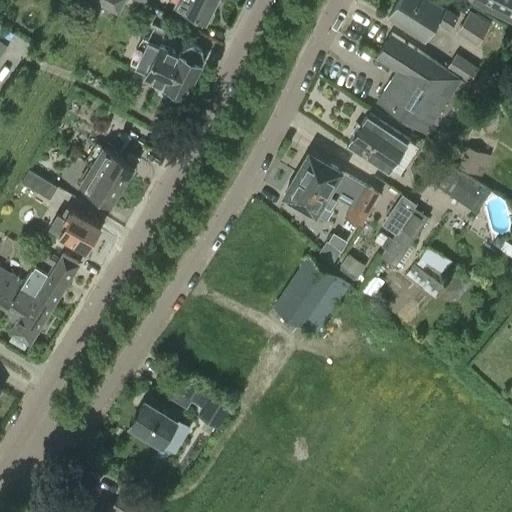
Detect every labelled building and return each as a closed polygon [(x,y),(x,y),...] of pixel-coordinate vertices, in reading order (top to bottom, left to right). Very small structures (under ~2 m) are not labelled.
[(95,0),(117,11),(122,0),(95,0)] [(177,0),(176,2),(207,17),(215,0),(177,0)] [(440,18),(445,9),(445,8),(431,0),(399,0),(389,16),(425,40),(440,18)] [(511,0),(471,0),(511,20),(511,0)] [(458,34),(486,53),(500,32),(472,13),(470,16),(448,3),(445,8),(445,9),(440,18),(460,31),(458,34)] [(145,73),(165,83),(183,46),(176,43),(174,35),(156,26),(149,41),(143,39),(132,63),(147,70),(145,73)] [(460,77),(446,68),(393,34),(393,32),(392,32),(376,56),(397,70),(445,101),(460,78),(460,77)] [(183,46),(165,83),(170,85),(165,94),(180,101),(184,92),(186,93),(203,57),(199,47),(191,42),(183,46)] [(450,60),(446,68),(457,75),(467,59),(456,52),(450,60)] [(430,134),(433,129),(428,126),(445,101),(397,70),(378,100),(430,134)] [(409,141),(410,139),(369,111),(346,145),(386,173),(389,169),(399,176),(419,147),(409,141)] [(490,153),(465,145),(458,166),(482,175),(490,153)] [(90,166),(120,184),(131,163),(102,146),(90,166)] [(427,147),(412,168),(445,190),(476,211),(491,188),(461,167),(460,169),(427,147)] [(303,167),(299,174),(337,197),(339,198),(351,204),(367,214),(373,204),(376,199),(380,192),(363,183),(342,170),(309,150),(301,163),(303,167)] [(110,202),(120,184),(90,166),(80,186),(110,202)] [(57,186),(29,168),(21,180),(50,198),(57,186)] [(291,181),(283,194),(316,214),(317,213),(327,218),(333,209),(339,198),(337,197),(299,174),(295,180),(291,181)] [(367,214),(351,204),(344,215),(361,225),(365,218),(367,214)] [(414,206),(380,255),(394,265),(428,215),(414,206)] [(101,226),(71,208),(65,217),(59,214),(51,227),(59,232),(60,231),(87,248),(101,226)] [(341,248),(328,239),(327,238),(319,250),(333,260),(341,248)] [(420,257),(444,272),(452,259),(428,244),(420,257)] [(0,266),(0,285),(17,296),(22,287),(32,293),(34,291),(53,303),(79,261),(64,252),(61,257),(57,263),(42,253),(33,268),(32,268),(28,274),(24,281),(0,266)] [(347,254),(340,264),(358,276),(365,266),(347,254)] [(274,305),(300,322),(317,334),(338,302),(336,300),(348,283),(308,256),(274,305)] [(0,285),(0,311),(15,321),(11,328),(14,330),(9,339),(24,349),(30,340),(53,303),(34,291),(32,293),(22,287),(17,296),(0,285)] [(185,376),(171,399),(187,408),(191,400),(201,407),(197,415),(218,427),(232,405),(185,376)] [(192,425),(178,417),(146,397),(130,424),(162,443),(176,451),(192,425)] [(118,494),(109,508),(116,511),(134,511),(138,506),(118,494)] [(71,511),(70,511),(101,511),(79,498),(78,501),(74,500),(69,508),(71,511)]
